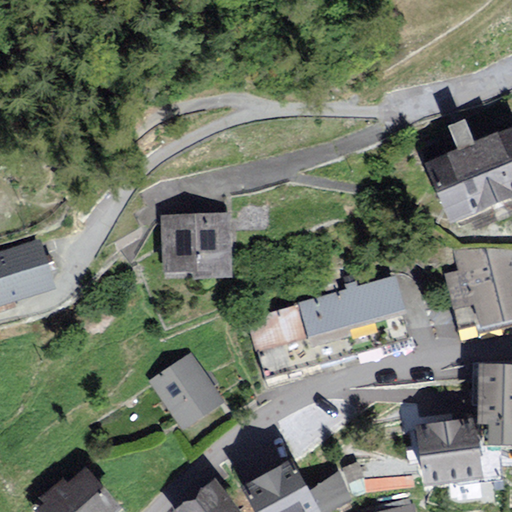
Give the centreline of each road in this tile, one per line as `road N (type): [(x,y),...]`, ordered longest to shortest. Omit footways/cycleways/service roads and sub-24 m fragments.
road 1 (residential): [(0,317),(62,288),(104,224),(163,165),(223,124),(270,104),(448,100),(511,70)]
road 2 (residential): [(511,349),(419,364),(274,415),(161,511)]
road 3 (track): [(0,151),(75,165),(128,128),(188,107),(270,104)]
